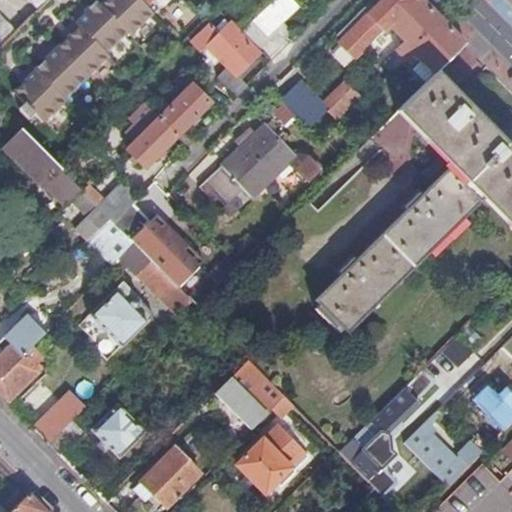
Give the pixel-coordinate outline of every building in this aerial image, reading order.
[(29,0),(40,10),(49,0),(29,0)] [(152,16),(144,7),(136,0),(109,0),(103,6),(128,33),(131,36),(152,16)] [(225,0),(219,6),(224,12),(235,0),(225,0)] [(244,33),(260,51),(285,27),(282,24),(298,9),(289,0),(276,0),(254,21),(255,23),(244,33)] [(412,0),(381,0),(340,42),(355,58),(364,49),(389,25),(388,24),(412,0)] [(442,21),(421,0),(412,0),(388,24),(389,25),(405,41),(395,50),(409,64),(418,55),(435,73),(465,44),(442,21)] [(106,54),(128,33),(103,6),(98,2),(86,13),(88,15),(78,25),(80,28),(106,54)] [(0,49),(16,33),(0,17),(0,49)] [(217,79),(235,98),(244,89),(236,79),(259,56),(230,24),(219,35),(209,25),(191,43),(201,52),(206,47),(228,69),(217,79)] [(80,28),(59,49),(87,78),(109,57),(106,54),(80,28)] [(65,100),(87,78),(59,49),(36,70),(37,72),(65,100)] [(66,101),(65,100),(37,72),(14,94),(43,123),(66,101)] [(450,88),(435,73),(401,107),(461,167),(452,176),(448,171),(422,197),(419,194),(406,207),(408,210),(357,262),(353,259),(341,272),(343,274),(317,301),(348,332),(363,317),(360,312),(395,277),(399,282),(429,252),(425,247),(459,213),(464,218),(479,202),(475,198),(483,190),(511,219),(511,149),(451,88),(450,88)] [(325,107),(327,109),(350,86),(348,84),(325,107)] [(168,109),(159,118),(177,136),(209,104),(191,86),(168,109)] [(350,86),(327,109),(331,114),(355,91),(350,86)] [(301,92),(293,99),(307,115),(314,107),(301,92)] [(160,102),(151,110),(159,118),(168,109),(160,102)] [(0,123),(8,116),(0,107),(0,123)] [(159,118),(151,110),(141,121),(148,128),(159,118)] [(148,128),(141,121),(130,131),(137,139),(126,150),(145,169),(177,136),(159,118),(148,128)] [(262,126),(251,136),(282,167),(292,156),(262,126)] [(72,182),(58,167),(43,151),(23,131),(5,149),(16,160),(16,166),(23,173),(29,173),(42,185),(46,184),(50,180),(59,190),(64,190),(68,187),(77,196),(82,192),(72,182)] [(282,167),(251,136),(198,189),(219,210),(240,189),(250,199),(282,167)] [(58,167),(72,182),(83,170),(69,155),(58,167)] [(304,155),(288,170),(302,185),(318,169),(304,155)] [(77,196),(72,201),(99,229),(108,220),(82,192),(77,196)] [(60,213),(66,207),(62,203),(56,209),(60,213)] [(130,207),(113,225),(134,246),(176,289),(196,268),(182,253),(186,248),(164,224),(153,235),(145,226),(147,224),(130,207)] [(99,229),(87,240),(114,266),(121,259),(134,246),(113,225),(108,220),(99,229)] [(248,236),(230,254),(240,265),(258,247),(248,236)] [(134,246),(121,259),(177,317),(191,304),(186,299),(176,289),(134,246)] [(197,309),(226,280),(216,270),(186,299),(191,304),(197,309)] [(89,316),(120,348),(152,316),(121,284),(89,316)] [(0,378),(30,349),(35,344),(46,333),(28,314),(0,341),(0,378)] [(511,346),(511,335),(490,358),(495,363),(511,346)] [(30,349),(0,378),(0,394),(8,402),(37,373),(33,368),(41,359),(30,349)] [(285,398),(247,360),(215,392),(253,429),(285,398)] [(471,401),(502,432),(511,422),(511,385),(510,384),(496,398),(485,387),(471,401)] [(403,388),(370,422),(384,436),(417,402),(403,388)] [(72,420),(85,407),(72,394),(35,430),(48,444),(72,420)] [(117,405),(91,430),(118,458),(144,434),(117,405)] [(438,409),(416,432),(439,459),(447,452),(429,435),(432,433),(428,428),(442,414),(438,409)] [(82,431),(72,420),(48,444),(58,455),(82,431)] [(439,459),(416,432),(404,444),(447,487),(455,479),(447,467),(439,459)] [(471,443),(481,453),(488,446),(477,436),(471,443)] [(262,438),(236,464),(266,493),(282,476),(286,481),(291,475),(287,471),(292,467),(262,438)] [(511,444),(508,441),(499,453),(511,462),(511,444)] [(447,467),(455,479),(481,453),(471,443),(454,460),(447,467)] [(174,449),(136,486),(147,498),(152,494),(165,508),(199,475),(174,449)] [(439,459),(447,467),(454,460),(447,452),(439,459)] [(468,478),(433,511),(511,511),(511,468),(485,495),(468,478)] [(147,498),(136,486),(133,489),(144,502),(147,498)] [(46,511),(30,496),(12,511),(46,511)]
